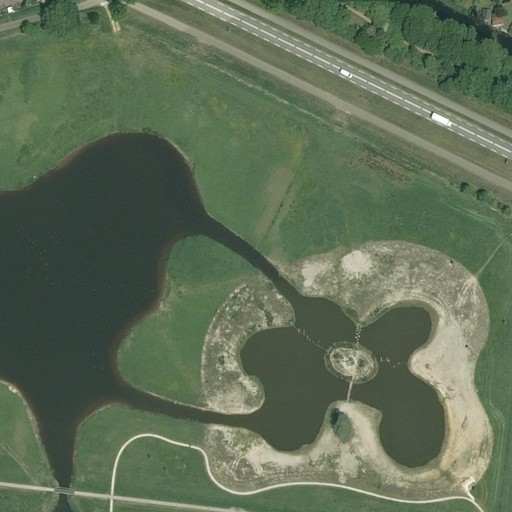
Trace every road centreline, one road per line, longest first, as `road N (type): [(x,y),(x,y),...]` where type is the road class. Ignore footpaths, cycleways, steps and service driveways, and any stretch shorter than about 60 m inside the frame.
road 1 (unclassified): [(511,189),(127,0)]
road 2 (tertiary): [(511,152),(196,0)]
road 3 (unclassified): [(511,134),(235,0)]
